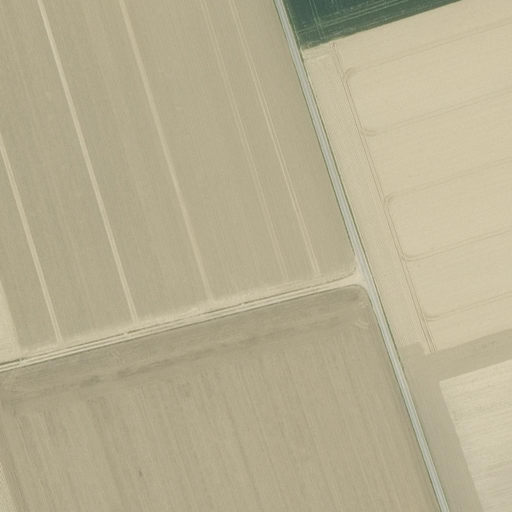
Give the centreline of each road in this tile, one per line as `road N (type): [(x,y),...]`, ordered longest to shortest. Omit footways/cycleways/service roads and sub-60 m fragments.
road 1 (unclassified): [(446,511),(279,0)]
road 2 (track): [(366,276),(0,370)]
